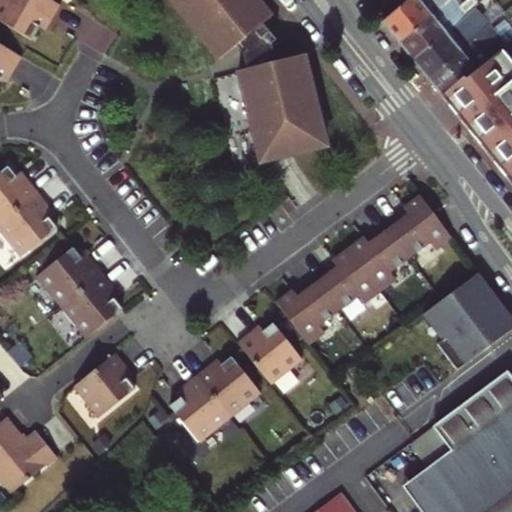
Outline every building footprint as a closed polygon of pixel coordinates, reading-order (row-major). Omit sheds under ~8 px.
[(0,0),(0,22),(30,40),(42,20),(48,23),(58,5),(49,0),(0,0)] [(255,0),(169,0),(217,59),(236,44),(239,41),(245,49),(242,52),(246,68),(238,70),(261,163),(325,147),(303,56),(274,64),(269,43),(274,39),(262,26),(271,19),(255,0)] [(417,0),(418,0),(417,0),(407,0),(387,18),(384,21),(401,42),(432,17),(451,0),(417,0)] [(401,42),(415,60),(468,16),(466,13),(471,9),(463,0),(459,0),(435,21),(432,17),(401,42)] [(415,60),(428,76),(484,30),(474,18),(471,20),(468,16),(415,60)] [(484,30),(428,76),(441,93),(464,74),(466,77),(499,50),(500,49),(484,30)] [(245,49),(239,41),(236,44),(242,52),(245,49)] [(9,76),(20,58),(0,45),(0,78),(4,72),(9,76)] [(464,74),(441,93),(455,109),(511,181),(511,65),(499,50),(466,77),(464,74)] [(0,172),(0,232),(20,257),(56,229),(48,219),(44,214),(50,210),(24,177),(18,182),(14,177),(6,167),(0,172)] [(18,182),(24,177),(20,172),(14,177),(18,182)] [(291,291),(275,303),(307,347),(324,334),(318,327),(338,312),(358,298),(363,305),(395,281),(390,274),(429,244),(435,252),(451,239),(419,196),(402,208),(407,215),(367,244),(363,238),(331,261),(335,268),(296,297),(291,291)] [(54,215),(50,210),(44,214),(48,219),(54,215)] [(109,295),(115,291),(102,274),(89,258),(83,263),(79,258),(71,248),(36,277),(44,290),(85,339),(121,310),(113,301),(109,295)] [(83,263),(89,258),(85,253),(79,258),(83,263)] [(476,273),(428,309),(447,335),(436,343),(456,369),(489,345),(484,338),(510,317),(476,273)] [(113,301),(119,296),(115,291),(109,295),(113,301)] [(428,309),(422,314),(441,339),(447,335),(428,309)] [(484,338),(489,345),(511,326),(511,319),(510,317),(484,338)] [(262,332),(257,336),(252,331),(236,344),(270,386),(300,360),(271,324),(262,332)] [(257,327),(252,331),(257,336),(262,332),(257,327)] [(99,418),(134,390),(126,380),(122,375),(128,370),(114,354),(72,388),(99,418)] [(258,393),(230,358),(220,366),(215,370),(210,364),(195,377),(178,390),(183,396),(178,400),(168,407),(196,443),(229,420),(258,393)] [(210,364),(215,370),(220,366),(215,360),(210,364)] [(132,375),(128,370),(122,375),(126,380),(132,375)] [(427,467),(429,469),(511,407),(511,375),(508,370),(434,424),(452,449),(427,467)] [(178,400),(183,396),(178,390),(173,394),(178,400)] [(511,511),(511,407),(429,469),(445,491),(421,509),(423,511),(511,511)] [(55,458),(35,433),(26,440),(23,442),(19,438),(4,419),(0,423),(0,480),(11,494),(55,458)] [(403,484),(405,487),(429,469),(427,467),(403,484)] [(405,487),(421,509),(445,491),(429,469),(405,487)] [(353,511),(339,492),(311,511),(353,511)]
